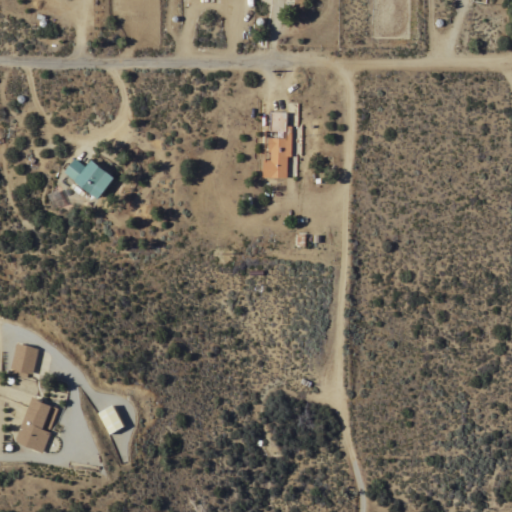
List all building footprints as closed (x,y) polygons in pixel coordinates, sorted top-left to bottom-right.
[(287,155),(287,177),(262,176),(263,159),(270,160),(270,151),(268,151),(268,137),(285,138),(285,131),(270,130),(270,111),(287,112),(287,125),(292,126),(291,155),(287,155)] [(114,177),(98,199),(63,172),(74,158),(84,166),(86,164),(87,165),(92,159),(114,177)] [(32,373),(27,372),(26,377),(10,373),(11,368),(17,343),(39,348),(32,373)] [(33,395),(44,400),(43,402),(58,408),(49,431),(51,432),(42,452),(17,442),(16,438),(33,395)] [(110,433),(98,412),(113,404),(125,425),(110,433)]
